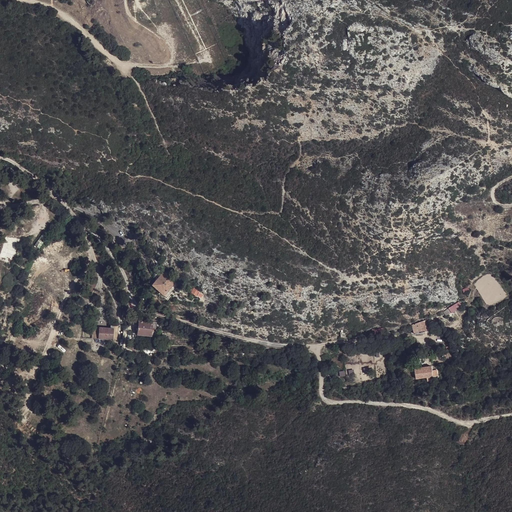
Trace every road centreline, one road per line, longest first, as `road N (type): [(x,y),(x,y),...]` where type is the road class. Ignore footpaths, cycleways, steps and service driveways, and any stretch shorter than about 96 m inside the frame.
road 1 (track): [(511,414),(460,422),(428,410),(330,402),(315,349),(140,306),(102,240),(71,212)]
road 2 (track): [(26,0),(68,17),(124,64),(198,62)]
